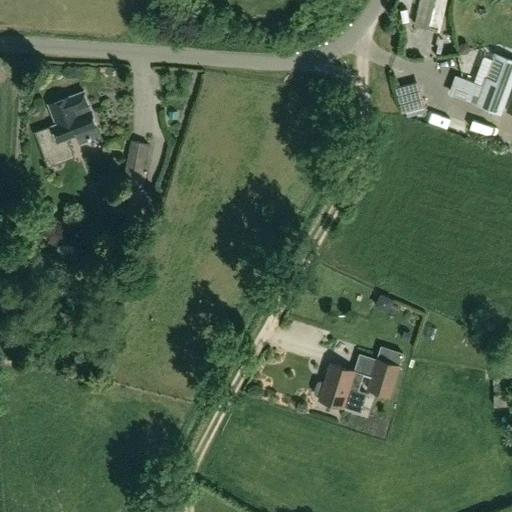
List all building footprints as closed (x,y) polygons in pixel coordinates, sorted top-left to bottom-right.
[(511,62),(495,56),(478,104),(501,113),(511,82),(511,62)] [(425,72),(410,73),(411,84),(426,83),(425,72)] [(67,140),(77,136),(80,144),(100,136),(103,146),(104,145),(83,92),(71,97),(71,96),(48,105),(55,125),(51,127),(55,137),(39,143),(48,167),(74,157),(67,140)] [(122,186),(133,188),(123,219),(144,226),(155,194),(139,189),(148,145),(131,141),(122,186)] [(379,294),(373,307),(386,313),(392,300),(379,294)] [(19,320),(84,341),(91,318),(73,312),(71,316),(47,308),(48,306),(26,299),(19,320)] [(494,353),(494,406),(511,406),(511,394),(507,394),(506,352),(494,353)] [(376,357),(367,390),(391,397),(400,364),(376,357)] [(330,364),(324,383),(320,382),(317,383),(314,393),(315,396),(319,397),(319,399),(361,413),(367,393),(358,390),(364,374),(330,364)]
